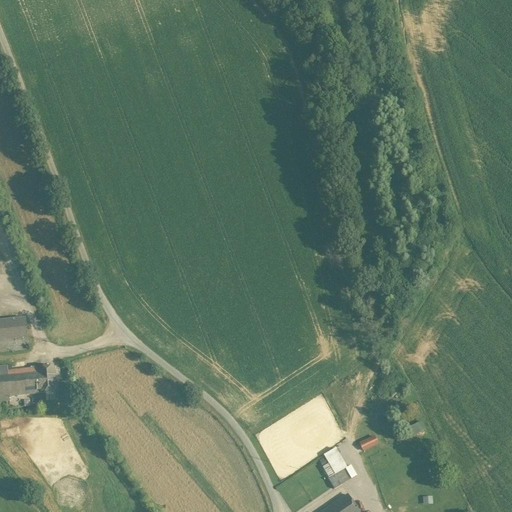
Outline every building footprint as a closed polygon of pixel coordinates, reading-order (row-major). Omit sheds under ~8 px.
[(25,319),(0,321),(0,352),(29,350),(25,319)] [(7,366),(0,366),(0,402),(10,401),(9,397),(7,372),(7,366)] [(7,372),(9,397),(56,393),(54,367),(7,372)] [(360,444),(362,450),(377,443),(375,438),(360,444)] [(346,469),(348,468),(337,449),(325,456),(336,475),(346,469)] [(336,475),(328,479),(334,489),(352,479),(346,469),(336,475)] [(358,511),(348,495),(323,511),(358,511)]
